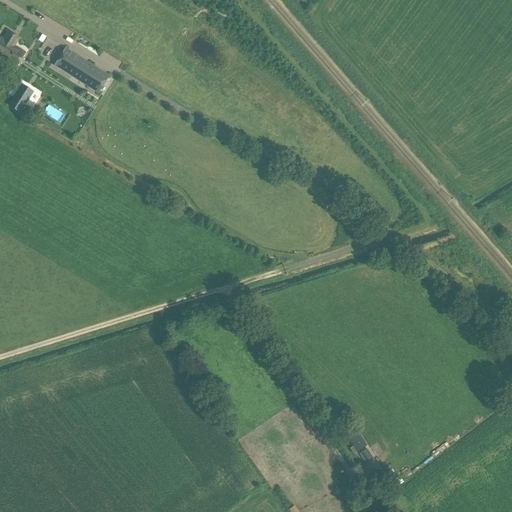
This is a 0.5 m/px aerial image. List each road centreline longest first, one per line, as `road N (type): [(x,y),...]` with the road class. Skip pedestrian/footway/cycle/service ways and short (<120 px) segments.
road 1 (track): [(367,511),(338,447),(237,312),(231,287),(380,239),(379,223),(343,193),(10,5)]
road 2 (unclassified): [(0,359),(231,287)]
road 3 (track): [(380,239),(398,240),(481,310),(511,316)]
